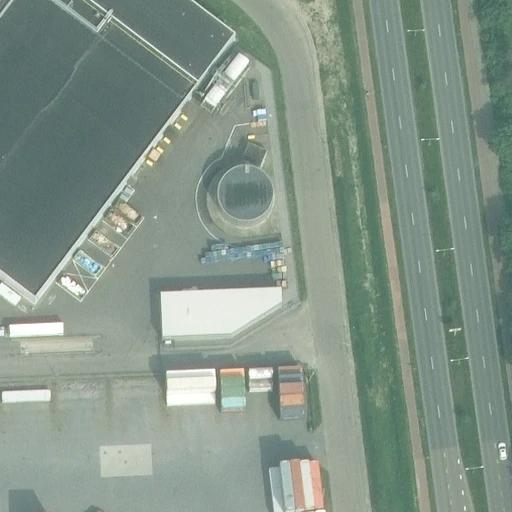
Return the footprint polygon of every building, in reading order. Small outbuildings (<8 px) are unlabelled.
[(0,0),(0,279),(34,305),(234,41),(180,0),(0,0)] [(285,312),(287,341),(305,340),(306,355),(323,354),(319,305),(297,307),(297,311),(285,312)] [(318,359),(293,360),(294,410),(319,410),(318,359)] [(133,365),(81,368),(85,429),(130,426),(131,443),(189,440),(188,428),(209,427),(206,362),(134,366),(133,365)] [(316,455),(273,462),(280,510),(289,508),(290,511),(324,507),(316,455)]
